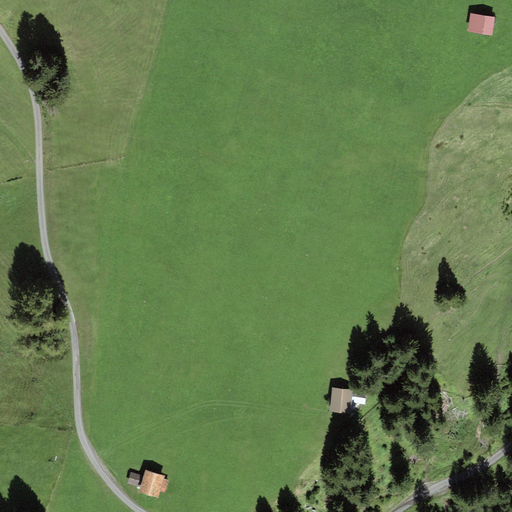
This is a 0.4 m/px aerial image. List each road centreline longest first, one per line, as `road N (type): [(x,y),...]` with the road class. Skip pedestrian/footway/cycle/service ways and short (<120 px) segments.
road 1 (unclassified): [(0,38),(32,82),(35,184),(63,302),(78,428),(97,472),(141,511)]
road 2 (unclassified): [(392,511),(511,444)]
